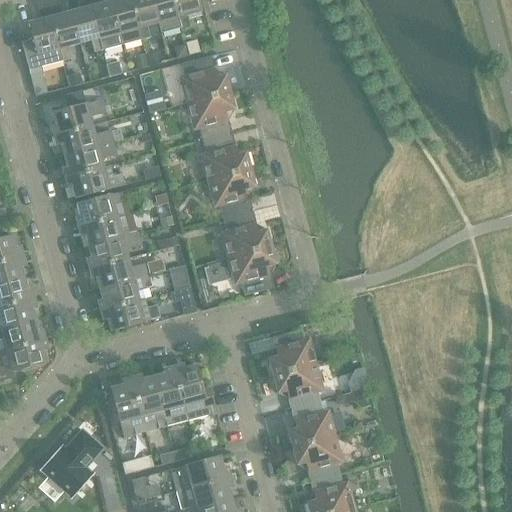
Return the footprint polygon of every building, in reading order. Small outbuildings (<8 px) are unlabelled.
[(118,0),(110,2),(122,46),(142,41),(130,0),(118,0)] [(147,27),(158,24),(152,0),(130,0),(142,41),(150,38),(147,27)] [(180,31),(181,31),(173,0),(152,0),(158,24),(161,34),(180,29),(180,31)] [(173,0),(181,31),(190,28),(188,21),(201,17),(201,12),(197,0),(173,0)] [(95,4),(90,6),(102,52),(122,46),(110,2),(95,6),(95,4)] [(86,9),(71,13),(80,45),(91,42),(94,54),(102,52),(90,6),(85,7),(86,9)] [(55,15),(51,16),(63,62),(71,60),(68,48),(80,45),(71,13),(56,17),(55,15)] [(21,43),(27,66),(29,71),(63,62),(51,16),(46,17),(46,19),(29,24),(33,40),(21,43)] [(196,41),(185,44),(188,55),(199,52),(196,41)] [(185,44),(173,47),(176,58),(188,55),(185,44)] [(158,52),(146,56),(149,66),(161,63),(158,52)] [(145,54),(134,57),(137,70),(149,66),(146,56),(145,54)] [(180,80),(187,105),(230,93),(226,77),(217,79),(211,58),(182,66),(186,78),(180,80)] [(118,63),(106,66),(110,77),(121,74),(118,63)] [(78,73),(67,76),(70,88),(81,85),(78,73)] [(151,113),(167,108),(162,89),(146,93),(151,113)] [(57,127),(53,128),(55,135),(56,138),(94,128),(91,119),(107,115),(103,102),(86,107),(83,93),(64,97),(68,111),(54,115),(57,127)] [(200,130),(203,141),(232,133),(226,114),(235,112),(230,93),(187,105),(194,132),(200,130)] [(94,128),(56,138),(57,140),(59,148),(62,147),(65,158),(115,145),(112,134),(111,132),(96,136),(94,128)] [(120,132),(112,134),(115,145),(123,142),(120,132)] [(201,157),(208,182),(251,170),(247,154),(238,157),(232,133),(203,141),(206,155),(201,157)] [(150,135),(141,138),(142,144),(151,142),(150,135)] [(67,168),(64,169),(66,177),(67,179),(70,178),(105,169),(102,160),(118,156),(115,145),(65,158),(67,168)] [(158,167),(143,171),(146,182),(161,178),(158,167)] [(70,178),(67,179),(68,182),(69,188),(69,189),(73,188),(76,200),(125,187),(122,175),(113,177),(110,168),(105,169),(70,178)] [(221,207),(224,219),(252,211),(247,191),(256,189),(251,170),(208,182),(215,209),(221,207)] [(80,217),(77,218),(79,225),(80,228),(133,214),(127,193),(77,206),(80,217)] [(156,204),(152,205),(153,209),(168,205),(165,194),(155,197),(156,204)] [(222,234),(228,259),(272,248),(267,231),(258,234),(252,211),(224,219),(227,233),(222,234)] [(133,214),(80,228),(80,230),(82,238),(85,237),(88,248),(138,235),(133,214)] [(170,217),(159,220),(161,229),(172,226),(170,217)] [(138,235),(88,248),(91,260),(88,261),(90,268),(91,271),(129,260),(126,251),(142,247),(138,235)] [(0,263),(23,258),(23,255),(19,256),(14,237),(0,240),(0,263)] [(176,237),(157,242),(159,251),(178,246),(176,237)] [(276,266),(276,265),(279,264),(276,252),(273,252),(272,248),(228,259),(236,286),(241,285),(245,298),(273,290),(267,268),(276,266)] [(0,286),(25,280),(22,269),(26,268),(24,260),(23,258),(0,263),(0,286)] [(129,260),(91,271),(92,273),(94,281),(97,280),(99,290),(149,277),(149,276),(146,264),(131,268),(129,260)] [(185,267),(173,270),(175,279),(187,276),(185,267)] [(149,277),(99,290),(102,301),(99,302),(101,309),(102,312),(140,302),(146,300),(144,292),(153,289),(149,277)] [(25,280),(0,286),(0,308),(34,300),(34,298),(32,290),(28,291),(25,280)] [(188,280),(173,284),(175,292),(178,291),(190,288),(188,280)] [(174,305),(193,299),(190,289),(171,294),(174,305)] [(34,300),(0,308),(0,330),(36,321),(33,311),(37,310),(35,303),(34,300)] [(140,302),(102,312),(103,314),(104,322),(108,321),(111,333),(161,320),(157,307),(148,310),(146,300),(140,302)] [(36,321),(0,330),(0,353),(45,341),(45,339),(43,331),(39,332),(36,321)] [(269,361),(273,378),(317,366),(310,340),(304,342),(302,332),(273,340),(278,359),(269,361)] [(0,382),(15,379),(14,373),(47,364),(44,353),(48,352),(46,344),(45,341),(0,353),(0,382)] [(287,393),(291,411),(321,403),(318,394),(324,392),(317,366),(273,378),(278,395),(287,393)] [(178,369),(175,370),(189,422),(197,420),(210,417),(218,415),(210,388),(203,390),(197,368),(186,370),(185,367),(178,369)] [(166,376),(155,379),(168,428),(179,425),(189,422),(175,370),(173,371),(165,373),(166,376)] [(135,381),(133,381),(146,434),(155,432),(168,428),(155,379),(144,382),(143,379),(135,381)] [(124,387),(111,391),(125,440),(137,437),(146,434),(133,381),(130,382),(123,384),(124,387)] [(362,391),(341,398),(343,406),(364,400),(362,391)] [(288,433),(293,450),(336,438),(329,412),(323,414),(321,403),(291,411),(297,430),(288,433)] [(343,411),(334,414),(338,431),(347,428),(343,411)] [(41,470),(73,498),(94,475),(86,468),(103,448),(82,431),(65,450),(61,446),(41,470)] [(306,465),(311,483),(340,475),(337,466),(343,464),(336,438),(293,450),(297,467),(306,465)] [(184,450),(173,453),(176,463),(187,459),(184,450)] [(173,453),(161,456),(164,466),(176,463),(173,453)] [(221,459),(172,472),(175,484),(178,494),(230,480),(230,477),(228,470),(224,470),(221,459)] [(138,462),(123,465),(126,476),(140,472),(138,462)] [(307,504),(309,511),(347,511),(355,510),(348,484),(342,486),(340,475),(311,483),(316,502),(307,504)] [(144,479),(132,482),(137,502),(149,499),(144,479)] [(230,480),(178,494),(180,502),(182,511),(195,511),(232,502),(229,491),(233,490),(231,482),(230,480)] [(234,511),(232,502),(195,511),(238,511),(239,511),(235,511),(234,511)]
